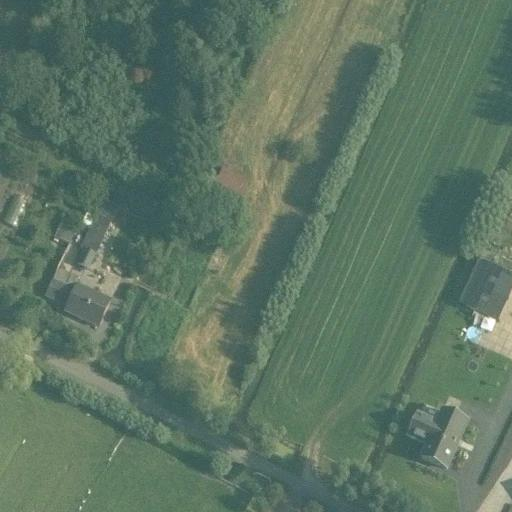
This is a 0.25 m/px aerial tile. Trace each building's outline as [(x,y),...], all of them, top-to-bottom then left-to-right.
[(248,182),(223,170),(215,187),(241,198),(248,182)] [(134,204),(143,209),(152,196),(142,190),(134,204)] [(85,250),(79,264),(90,269),(118,208),(103,202),(82,249),(85,250)] [(511,276),(511,274),(511,265),(483,253),(479,262),(511,276)] [(57,256),(51,270),(57,273),(63,259),(57,256)] [(99,329),(110,303),(77,289),(79,284),(56,273),(52,284),(45,299),(67,309),(65,314),(99,329)] [(417,417),(408,440),(427,448),(421,461),(447,472),(467,424),(442,413),(436,426),(417,417)]
